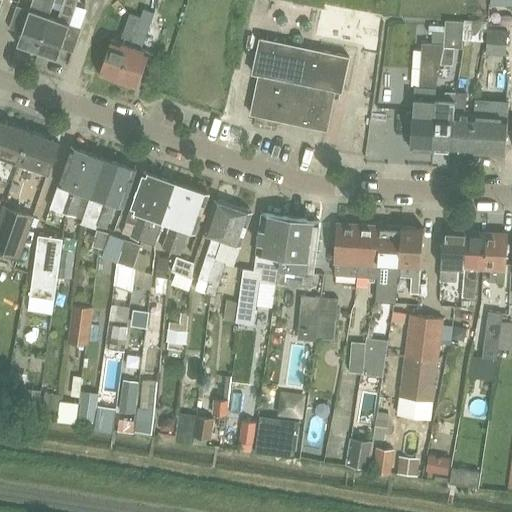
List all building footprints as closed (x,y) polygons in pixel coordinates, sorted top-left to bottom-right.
[(0,0),(0,6),(12,11),(16,0),(0,0)] [(36,50),(48,16),(54,0),(32,0),(17,43),(36,50)] [(62,0),(56,19),(48,16),(36,50),(55,57),(59,46),(72,51),(80,29),(67,24),(75,0),(62,0)] [(143,8),(140,16),(119,80),(137,87),(149,51),(142,48),(154,12),(143,8)] [(119,80),(140,16),(129,13),(120,41),(111,38),(99,73),(119,80)] [(444,44),(444,46),(454,46),(463,47),(463,38),(465,21),(446,19),(444,38),(444,44)] [(486,53),(507,54),(509,30),(488,28),(486,53)] [(260,37),(252,72),(259,74),(250,112),(326,129),(335,89),(342,91),(349,56),(349,55),(260,37)] [(406,114),(405,122),(408,125),(412,126),(410,148),(431,150),(434,101),(434,100),(435,87),(441,64),(441,62),(444,46),(444,44),(431,43),(422,42),(419,86),(414,85),(412,112),(409,112),(406,114)] [(431,150),(451,151),(454,113),(456,92),(445,92),(444,100),(444,102),(434,101),(431,150)] [(454,113),(451,151),(471,152),(473,114),(465,113),(466,93),(456,92),(454,113)] [(471,152),(505,155),(505,154),(508,100),(474,98),(473,114),(471,152)] [(356,99),(352,118),(367,122),(371,103),(356,99)] [(0,120),(0,153),(19,160),(29,130),(0,120)] [(59,141),(29,130),(19,160),(48,171),(59,141)] [(88,152),(71,146),(58,183),(67,186),(58,210),(67,213),(88,152)] [(83,192),(90,195),(104,157),(88,152),(67,213),(75,215),(83,192)] [(97,229),(98,224),(120,163),(104,157),(90,195),(81,223),(97,229)] [(136,169),(120,163),(98,224),(108,227),(116,204),(123,206),(136,169)] [(160,176),(143,170),(125,221),(133,223),(129,236),(138,239),(160,176)] [(176,182),(160,176),(138,239),(145,241),(153,244),(162,219),(176,182)] [(176,182),(162,219),(170,222),(161,247),(169,249),(191,188),(176,182)] [(209,194),(191,188),(169,249),(178,252),(187,228),(196,231),(209,194)] [(199,278),(209,282),(233,206),(227,204),(228,201),(218,198),(217,201),(214,200),(203,232),(212,235),(206,254),(207,255),(199,278)] [(0,211),(0,249),(19,256),(20,257),(35,215),(3,204),(0,211)] [(239,208),(233,206),(209,282),(205,293),(215,296),(226,263),(233,266),(240,244),(251,212),(248,211),(249,209),(240,205),(239,208)] [(237,301),(235,321),(252,323),(258,281),(275,283),(277,269),(279,256),(285,216),(262,213),(253,270),(242,269),(237,301)] [(279,256),(277,269),(312,274),(314,261),(320,221),(301,218),(285,216),(279,256)] [(355,275),(357,260),(359,223),(337,221),(333,274),(355,275)] [(377,277),(378,261),(380,224),(359,223),(357,260),(355,275),(368,276),(377,277)] [(398,278),(401,226),(380,224),(378,261),(377,277),(398,278)] [(422,227),(401,226),(398,278),(397,284),(410,285),(410,292),(418,293),(422,227)] [(444,228),(441,278),(440,279),(457,280),(458,267),(463,266),(465,230),(444,228)] [(106,249),(111,234),(111,233),(97,229),(92,245),(106,249)] [(463,291),(462,296),(475,297),(477,267),(483,268),(486,231),(465,230),(463,266),(465,267),(463,291)] [(504,281),(505,269),(507,233),(486,231),(483,268),(490,268),(490,280),(504,281)] [(38,234),(30,295),(54,299),(57,276),(61,251),(62,238),(38,234)] [(124,238),(119,254),(117,261),(115,277),(132,283),(134,268),(134,265),(141,244),(124,238)] [(61,251),(57,276),(69,278),(72,252),(61,251)] [(152,274),(150,290),(166,292),(168,277),(166,277),(169,257),(158,255),(155,275),(152,274)] [(171,270),(192,278),(194,262),(176,255),(171,270)] [(301,334),(316,335),(320,296),(301,294),(297,333),(301,334)] [(338,298),(320,296),(316,335),(334,337),(338,298)] [(86,340),(90,306),(73,304),(68,338),(86,340)] [(406,312),(393,310),(391,321),(404,323),(406,312)] [(502,322),(503,313),(488,311),(482,357),(497,359),(498,349),(502,322)] [(442,318),(409,314),(399,391),(432,395),(442,318)] [(511,322),(502,322),(498,349),(511,349),(511,327),(511,322)] [(453,325),(450,337),(463,340),(466,328),(453,325)] [(167,328),(166,340),(168,340),(167,348),(168,348),(183,350),(184,342),(186,343),(188,330),(187,330),(169,328),(167,328)] [(126,337),(112,335),(111,335),(109,349),(124,351),(126,337)] [(364,372),(366,342),(351,341),(349,371),(364,372)] [(319,345),(314,386),(329,388),(334,347),(319,345)] [(280,382),(284,358),(263,355),(260,379),(280,382)] [(0,377),(0,398),(7,400),(11,380),(0,377)] [(98,393),(82,390),(78,418),(94,420),(98,393)] [(61,393),(45,391),(42,407),(58,409),(61,393)] [(122,391),(120,411),(132,412),(134,393),(122,391)] [(222,416),(223,399),(211,398),(210,415),(222,416)] [(138,406),(135,431),(152,433),(155,409),(139,407),(138,406)] [(196,414),(180,412),(176,440),(192,442),(196,414)] [(260,414),(254,450),(294,456),(299,420),(260,414)] [(118,419),(116,430),(131,432),(132,421),(118,419)] [(240,441),(241,441),(253,443),(256,422),(243,420),(240,441)] [(211,426),(196,424),(195,435),(210,437),(211,426)] [(367,465),(370,441),(352,438),(348,463),(367,465)] [(376,446),(373,470),(389,472),(392,448),(376,446)] [(429,454),(426,470),(448,474),(451,458),(429,454)] [(419,457),(400,455),(398,472),(417,474),(419,457)] [(506,492),(509,469),(482,465),(479,489),(506,492)] [(449,482),(476,486),(479,470),(452,466),(449,482)]
